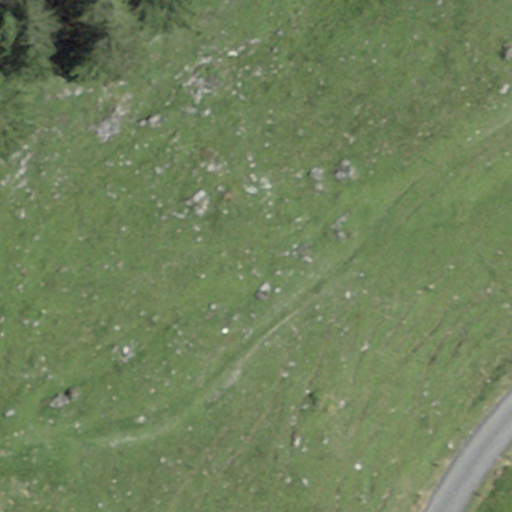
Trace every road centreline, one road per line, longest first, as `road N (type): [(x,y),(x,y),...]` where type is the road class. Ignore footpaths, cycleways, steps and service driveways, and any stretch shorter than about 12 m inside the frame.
road 1 (track): [(0,457),(173,415),(412,196),(511,127)]
road 2 (unclassified): [(511,411),(442,511)]
